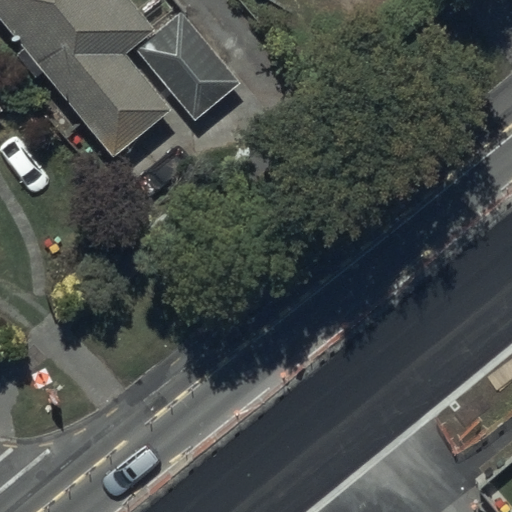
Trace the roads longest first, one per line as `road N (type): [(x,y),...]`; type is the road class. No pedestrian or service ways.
road 1 (primary): [(176,511),(345,373)]
road 2 (primary): [(345,373),(511,237)]
road 3 (residential): [(345,373),(461,511)]
